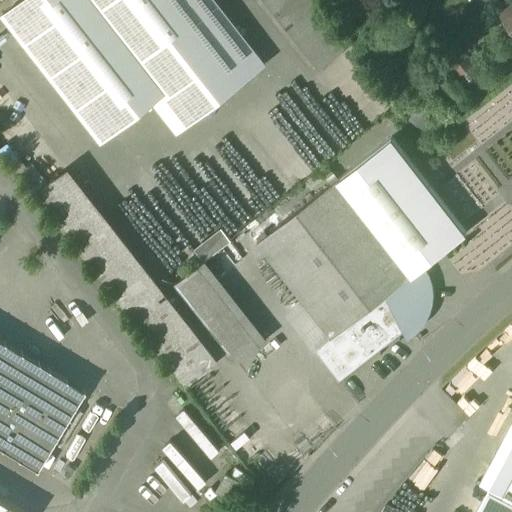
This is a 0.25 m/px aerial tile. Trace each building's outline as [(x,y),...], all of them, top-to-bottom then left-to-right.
[(196,0),(21,0),(15,5),(114,133),(166,92),(190,123),(254,74),(196,0)] [(347,42),(313,0),(279,0),(325,59),(347,42)] [(511,0),(507,0),(499,9),(501,11),(511,25),(511,0)] [(467,233),(392,137),(338,180),(413,275),(419,271),(467,233)] [(203,372),(53,180),(34,195),(184,387),(203,372)] [(413,275),(338,180),(258,242),(331,337),(316,349),(339,380),(409,326),(411,324),(388,295),(413,275)] [(224,229),(196,247),(205,260),(233,242),(224,229)] [(267,339),(205,261),(178,283),(239,361),(267,339)] [(413,275),(388,295),(411,324),(409,326),(413,331),(420,325),(425,318),(428,310),(429,302),(429,293),(427,285),(423,278),(419,271),(413,275)] [(85,389),(0,338),(0,446),(37,469),(85,389)] [(511,473),(502,492),(511,497),(511,473)]
